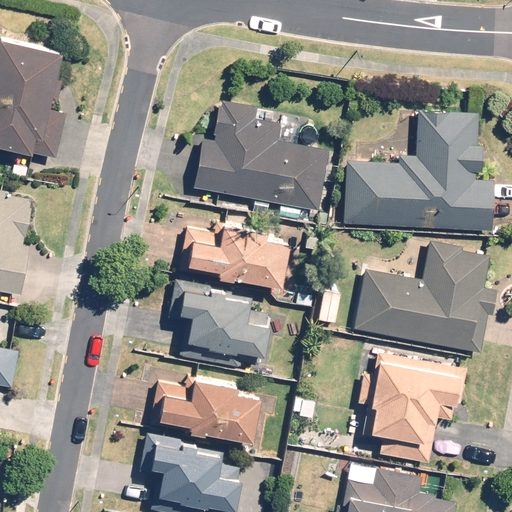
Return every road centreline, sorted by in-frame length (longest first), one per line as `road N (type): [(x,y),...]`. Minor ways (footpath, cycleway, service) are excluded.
road 1 (residential): [(157,0),(54,511)]
road 2 (residential): [(235,0),(347,21),(511,32)]
